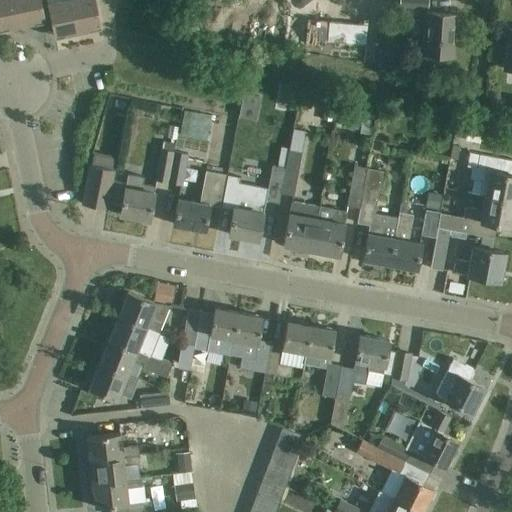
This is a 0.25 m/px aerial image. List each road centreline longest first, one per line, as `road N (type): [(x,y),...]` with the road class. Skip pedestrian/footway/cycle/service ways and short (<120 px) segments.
road 1 (residential): [(511,325),(85,252)]
road 2 (residential): [(85,252),(45,232),(11,79)]
road 3 (residential): [(28,414),(85,252)]
